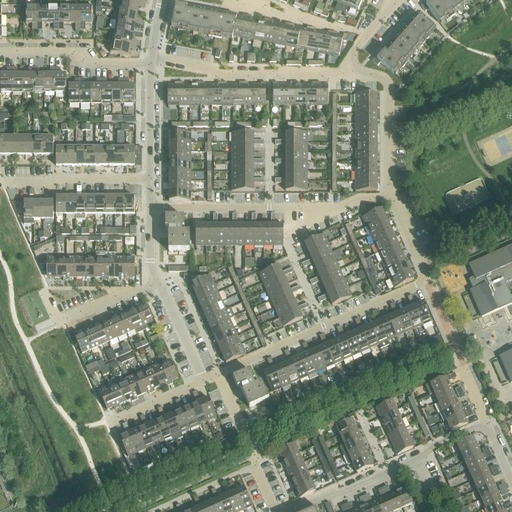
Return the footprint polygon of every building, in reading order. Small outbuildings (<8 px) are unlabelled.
[(119,11),(137,14),(138,9),(144,10),(145,5),(121,0),(119,11)] [(350,0),(348,6),(358,10),(362,0),(350,0)] [(464,5),(460,0),(434,0),(426,6),(425,4),(421,7),(425,13),(429,10),(439,24),(445,19),(447,21),(455,15),(454,13),(464,5)] [(199,32),(203,10),(193,8),(194,6),(187,4),(186,7),(176,5),(171,27),(179,28),(178,31),(188,33),(189,30),(199,32)] [(32,31),(37,31),(37,6),(26,6),(26,25),(32,25),(32,31)] [(37,6),(37,31),(42,31),(42,25),(48,25),(48,6),(37,6)] [(54,31),(59,31),(59,6),(48,6),(48,25),(54,25),(54,31)] [(69,6),(59,6),(59,31),(64,31),(64,25),(69,25),(69,6)] [(69,6),(69,25),(75,25),(75,31),(80,31),(80,6),(69,6)] [(80,6),(80,31),(85,31),(85,25),(91,25),(92,6),(80,6)] [(203,10),(199,32),(209,34),(208,37),(221,39),(222,37),(233,39),(233,36),(236,17),(226,15),(227,12),(219,11),(219,13),(203,10)] [(116,21),(141,26),(142,21),(136,20),(137,14),(119,11),(116,21)] [(397,37),(414,52),(419,46),(421,48),(429,38),(427,36),(434,28),(418,14),(411,22),(409,20),(404,25),(406,27),(397,37)] [(233,36),(243,38),(247,16),(243,15),(242,18),(236,17),(233,36)] [(243,38),(254,40),(257,21),(251,20),(252,17),(247,16),(243,38)] [(254,40),(265,42),(269,20),(264,19),(264,22),(257,21),(254,40)] [(269,20),(265,42),(275,44),(279,25),(273,24),(273,21),(269,20)] [(114,32),(133,35),(134,30),(140,31),(141,26),(116,21),(114,32)] [(285,26),(279,25),(275,44),(286,46),(290,24),(286,23),(285,26)] [(294,25),(290,24),(286,46),(296,48),(300,29),(294,28),(294,25)] [(296,48),(307,50),(311,28),(307,28),(306,30),(300,29),(296,48)] [(307,50),(318,52),(321,33),(315,32),(316,29),(311,28),(307,50)] [(112,43),(137,47),(138,42),(132,41),(133,35),(114,32),(112,43)] [(321,33),(318,52),(328,54),(332,32),(328,32),(327,34),(321,33)] [(332,32),(328,54),(339,56),(342,42),(346,43),(348,35),(343,35),(343,37),(336,36),(337,33),(332,32)] [(414,52),(397,37),(388,47),(387,45),(382,51),(384,52),(377,60),(375,58),(372,62),(378,67),(380,64),(393,75),(398,69),(400,71),(407,63),(405,62),(414,52)] [(137,47),(112,43),(110,53),(129,57),(130,51),(136,52),(137,47)] [(1,94),(12,94),(12,69),(7,69),(7,75),(1,75),(1,94)] [(12,69),(12,94),(23,94),(23,75),(17,75),(17,69),(12,69)] [(23,94),(33,94),(33,69),(28,69),(28,75),(23,75),(23,94)] [(33,94),(45,94),(45,75),(40,75),(40,69),(33,69),(33,94)] [(45,94),(55,94),(55,69),(50,69),(50,75),(45,75),(45,94)] [(55,69),(55,94),(66,94),(66,75),(60,75),(60,69),(55,69)] [(69,105),(80,105),(80,80),(75,80),(75,86),(69,86),(69,105)] [(80,105),(91,105),(91,86),(85,86),(85,80),(80,80),(80,105)] [(91,86),(91,105),(102,105),(102,80),(97,80),(97,86),(91,86)] [(102,80),(102,105),(112,105),(112,86),(107,86),(107,80),(102,80)] [(112,86),(112,105),(123,105),(123,80),(118,80),(118,86),(112,86)] [(123,80),(123,105),(134,105),(134,86),(128,86),(128,80),(123,80)] [(168,105),(179,105),(179,83),(175,83),(175,86),(168,86),(168,105)] [(179,83),(179,105),(190,105),(190,86),(183,86),(183,83),(179,83)] [(190,86),(190,105),(201,105),(201,83),(196,83),(196,86),(190,86)] [(201,105),(211,105),(211,86),(205,86),(205,83),(201,83),(201,105)] [(211,86),(211,105),(222,105),(222,83),(218,83),(218,86),(211,86)] [(227,83),(222,83),(222,105),(233,105),(233,86),(227,86),(227,83)] [(233,86),(233,105),(244,105),(244,83),(239,83),(239,86),(233,86)] [(244,105),(255,105),(255,86),(248,86),(248,83),(244,83),(244,105)] [(255,86),(255,105),(266,105),(266,83),(261,83),(261,86),(255,86)] [(273,105),(284,105),(284,86),(278,86),(278,83),(273,83),(273,105)] [(284,105),(295,105),(295,83),(290,83),(290,86),(284,86),(284,105)] [(295,83),(295,105),(306,105),(306,86),(299,86),(299,83),(295,83)] [(306,105),(316,105),(317,83),(312,83),(312,86),(306,86),(306,105)] [(317,83),(316,105),(328,105),(328,86),(321,86),(321,83),(317,83)] [(355,95),(355,104),(377,104),(377,96),(377,95),(355,95)] [(355,104),(355,115),(377,115),(377,104),(355,104)] [(355,115),(355,124),(377,124),(377,115),(355,115)] [(377,124),(355,124),(355,134),(377,134),(377,124)] [(170,143),(191,143),(191,133),(169,133),(169,134),(170,134),(170,143)] [(253,146),(258,146),(258,141),(253,141),(253,134),(253,133),(232,133),(232,143),(253,143),(253,146)] [(286,141),(281,141),(281,146),(286,146),(286,143),(307,143),(307,133),(286,133),(286,134),(286,141)] [(377,134),(355,134),(355,143),(377,143),(377,134)] [(14,156),(14,137),(4,137),(4,156),(14,156)] [(24,156),(24,137),(14,137),(14,156),(24,156)] [(24,137),(24,156),(33,156),(33,137),(24,137)] [(44,156),(44,137),(33,137),(33,156),(44,156)] [(44,137),(44,156),(53,156),(54,137),(44,137)] [(170,153),(191,153),(191,143),(170,143),(170,153)] [(253,153),(253,146),(253,143),(232,143),(232,153),(253,153)] [(286,143),(286,146),(286,153),(307,153),(307,143),(286,143)] [(355,143),(355,153),(377,153),(377,143),(355,143)] [(56,167),(66,167),(66,148),(56,148),(56,167)] [(66,167),(76,167),(76,148),(66,148),(66,167)] [(76,148),(76,167),(86,167),(86,148),(76,148)] [(95,148),(86,148),(86,167),(95,167),(95,148)] [(95,148),(95,167),(105,167),(105,148),(95,148)] [(115,148),(105,148),(105,167),(115,167),(115,148)] [(125,148),(115,148),(115,167),(125,167),(125,148)] [(125,148),(125,167),(135,167),(135,148),(125,148)] [(170,163),(191,163),(191,153),(170,153),(170,163)] [(253,163),(253,165),(258,165),(258,160),(253,160),(253,153),(232,153),(232,162),(253,163)] [(286,160),(281,160),(281,165),(286,165),(286,163),(307,163),(307,153),(286,153),(286,160)] [(355,153),(355,163),(377,163),(377,153),(355,153)] [(253,172),(253,165),(253,163),(232,162),(232,172),(253,172)] [(170,163),(170,172),(191,172),(191,163),(170,163)] [(286,163),(286,165),(286,172),(307,172),(307,163),(286,163)] [(377,163),(355,163),(355,172),(377,172),(377,163)] [(170,182),(191,182),(191,172),(170,172),(170,182)] [(253,184),(258,184),(258,180),(253,180),(253,172),(232,172),(232,182),(253,182),(253,184)] [(281,184),(286,184),(286,182),(307,182),(307,172),(286,172),(286,180),(281,180),(281,184)] [(355,172),(355,182),(377,182),(377,172),(355,172)] [(191,182),(170,182),(170,191),(191,191),(191,182)] [(253,182),(232,182),(232,192),(253,192),(253,191),(253,184),(253,182)] [(286,182),(286,184),(286,191),(286,192),(307,192),(307,182),(286,182)] [(377,182),(355,182),(355,192),(377,192),(377,191),(377,182)] [(191,191),(170,191),(170,201),(169,201),(169,202),(191,202),(191,191)] [(66,215),(66,197),(56,197),(56,215),(66,215)] [(66,197),(66,215),(76,215),(76,197),(66,197)] [(85,197),(76,197),(76,215),(85,215),(85,197)] [(95,197),(85,197),(85,215),(95,215),(95,197)] [(95,197),(95,215),(105,215),(105,197),(95,197)] [(115,215),(115,197),(105,197),(105,215),(115,215)] [(115,197),(115,215),(125,215),(125,197),(115,197)] [(125,197),(125,215),(135,215),(135,197),(125,197)] [(24,220),(34,220),(34,201),(24,201),(24,220)] [(34,201),(34,220),(44,220),(44,201),(34,201)] [(44,201),(44,220),(53,220),(53,201),(44,201)] [(362,218),(366,227),(386,219),(382,210),(382,209),(362,218)] [(168,233),(168,252),(190,252),(190,233),(183,233),(183,229),(184,229),(184,218),(166,218),(166,229),(169,229),(169,233),(168,233)] [(386,219),(366,227),(370,236),(390,227),(386,219)] [(218,220),(213,220),(213,226),(215,226),(215,247),(225,247),(225,226),(218,226),(218,220)] [(232,220),(232,226),(235,226),(235,247),(244,247),(244,226),(237,226),(237,220),(232,220)] [(256,226),(256,220),(252,220),(252,226),(244,226),(244,247),(254,247),(254,226),(256,226)] [(263,226),(263,247),(273,247),(273,226),(275,226),(275,220),(271,220),(271,226),(263,226)] [(206,247),(206,226),(196,226),(196,225),(196,247),(206,247)] [(273,226),(273,247),(283,247),(283,225),(282,225),(282,226),(275,226),(273,226)] [(215,226),(213,226),(206,226),(206,247),(215,247),(215,226)] [(225,226),(225,247),(235,247),(235,226),(232,226),(225,226)] [(263,226),(256,226),(254,226),(254,247),(263,247),(263,226)] [(394,236),(390,227),(370,236),(374,245),(394,236)] [(305,244),(309,253),(328,244),(324,235),(304,244),(305,244)] [(374,245),(378,254),(398,245),(394,236),(374,245)] [(307,262),(309,266),(314,264),(313,262),(332,253),(328,244),(309,253),(312,260),(307,262)] [(398,245),(378,254),(375,255),(379,264),(382,262),(401,254),(398,245)] [(511,245),(469,265),(476,281),(470,283),(473,290),(469,291),(481,318),(511,304),(511,351),(499,357),(511,384),(511,383),(511,245)] [(102,281),(105,281),(105,253),(96,253),(96,258),(95,258),(95,279),(102,279),(102,281)] [(105,253),(105,281),(109,281),(109,279),(115,279),(115,258),(115,254),(105,253)] [(313,262),(314,264),(317,271),(336,262),(332,253),(313,262)] [(382,262),(386,271),(405,262),(401,254),(382,262)] [(47,279),(57,279),(57,258),(47,258),(47,279)] [(57,258),(57,279),(63,279),(63,281),(67,281),(67,258),(57,258)] [(67,258),(67,281),(70,281),(70,279),(76,279),(76,258),(67,258)] [(76,258),(76,279),(82,279),(82,281),(86,281),(86,258),(76,258)] [(86,258),(86,281),(89,281),(89,279),(95,279),(95,258),(86,258)] [(121,281),(124,281),(125,258),(115,258),(115,279),(121,279),(121,281)] [(125,258),(124,281),(128,281),(128,279),(135,279),(135,258),(125,258)] [(336,262),(317,271),(320,277),(315,279),(317,284),(321,281),(321,279),(340,271),(336,262)] [(405,262),(386,271),(390,279),(409,271),(405,262)] [(283,277),(288,275),(287,271),(282,273),(279,267),(279,266),(259,274),(263,284),(283,275),(283,277)] [(321,279),(321,281),(324,288),(344,279),(340,271),(321,279)] [(409,271),(390,279),(394,289),(414,280),(413,280),(409,271)] [(191,285),(195,293),(214,285),(210,275),(190,284),(191,285)] [(263,284),(267,293),(286,284),(283,277),(283,275),(263,284)] [(323,297),(324,301),(329,299),(328,297),(348,288),(344,279),(324,288),(327,295),(323,297)] [(291,295),(296,292),(294,289),(289,291),(286,284),(267,293),(271,301),(290,293),(291,295)] [(214,285),(195,293),(199,302),(218,293),(214,285)] [(328,297),(329,299),(332,305),(332,306),(352,298),(348,288),(328,297)] [(218,293),(199,302),(203,311),(222,302),(218,293)] [(294,301),(291,295),(290,293),(271,301),(275,310),(294,301)] [(275,310),(279,319),(298,310),(299,312),(304,310),(302,306),(297,308),(294,301),(275,310)] [(414,307),(423,326),(432,322),(423,302),(422,303),(416,306),(413,301),(409,303),(412,308),(414,307)] [(222,302),(203,311),(206,320),(226,311),(222,302)] [(135,309),(145,331),(155,327),(145,304),(135,309)] [(414,307),(412,308),(405,310),(414,330),(423,326),(414,307)] [(135,331),(136,335),(145,331),(135,309),(127,312),(135,331)] [(392,311),(394,315),(397,314),(406,334),(414,330),(405,310),(398,314),(396,309),(392,311)] [(298,310),(279,319),(283,328),(303,320),(302,319),(299,312),(298,310)] [(226,311),(206,320),(210,328),(230,320),(226,311)] [(135,331),(127,312),(118,316),(126,335),(135,331)] [(394,315),(388,318),(397,338),(406,334),(397,314),(394,315)] [(109,320),(117,339),(126,335),(118,316),(109,320)] [(374,318),(377,323),(379,322),(388,341),(397,338),(388,318),(380,322),(378,317),(374,318)] [(109,320),(101,324),(109,343),(117,339),(109,320)] [(210,328),(214,337),(234,328),(230,320),(210,328)] [(370,326),(379,345),(381,350),(389,346),(387,342),(388,341),(379,322),(377,323),(370,326)] [(92,328),(100,347),(109,343),(101,324),(92,328)] [(363,329),(361,324),(357,326),(359,331),(361,330),(370,349),(379,345),(370,326),(363,329)] [(100,347),(92,328),(83,332),(91,350),(100,347)] [(214,337),(218,346),(238,337),(234,328),(214,337)] [(352,334),(361,354),(370,349),(361,330),(359,331),(352,334)] [(91,350),(83,332),(74,336),(82,355),(91,350)] [(339,334),(341,339),(343,338),(352,358),(361,354),(352,334),(345,337),(343,332),(339,334)] [(482,350),(476,336),(469,339),(475,353),(482,350)] [(218,346),(222,355),(242,346),(238,337),(218,346)] [(334,342),(343,362),(352,358),(343,338),(341,339),(334,342)] [(325,340),(321,342),(324,347),(325,346),(334,366),(343,362),(334,342),(328,345),(325,340)] [(242,346),(222,355),(226,363),(226,364),(246,355),(242,346)] [(317,350),(325,369),(334,366),(325,346),(324,347),(317,350)] [(325,369),(317,350),(310,353),(308,348),(304,350),(306,355),(308,354),(317,373),(325,369)] [(116,360),(115,356),(112,350),(106,352),(110,363),(116,360)] [(299,358),(308,377),(317,373),(308,354),(306,355),(299,358)] [(292,361),(290,356),(286,358),(289,362),(290,361),(299,381),(308,377),(299,358),(292,361)] [(161,365),(170,386),(173,384),(172,382),(178,379),(170,361),(161,365)] [(290,361),(289,362),(282,366),(290,385),(299,381),(290,361)] [(111,371),(119,367),(116,362),(109,366),(111,371)] [(99,367),(97,363),(86,368),(88,372),(90,371),(95,369),(99,367)] [(273,369),(282,389),(290,385),(282,366),(275,369),(273,364),(269,365),(271,370),(273,369)] [(152,369),(160,387),(166,385),(167,387),(170,386),(161,365),(152,369)] [(152,369),(143,373),(152,393),(156,392),(155,390),(160,387),(152,369)] [(273,369),(271,370),(264,373),(272,393),(282,389),(273,369)] [(242,392),(249,409),(269,400),(261,383),(255,386),(253,382),(254,381),(250,371),(233,379),(238,389),(241,388),(243,392),(242,392)] [(134,377),(143,395),(148,393),(149,395),(152,393),(143,373),(134,377)] [(429,396),(434,394),(450,387),(448,382),(451,381),(450,380),(456,377),(454,373),(425,386),(429,396)] [(126,380),(135,401),(138,400),(137,397),(143,395),(134,377),(126,380)] [(114,386),(108,388),(117,409),(121,408),(119,405),(125,403),(117,384),(114,378),(111,380),(114,386)] [(117,384),(125,403),(131,400),(132,403),(135,401),(126,380),(117,384)] [(434,394),(438,403),(455,396),(450,387),(434,394)] [(117,409),(108,388),(99,392),(107,411),(113,408),(114,411),(117,409)] [(459,405),(455,396),(438,403),(442,412),(459,405)] [(198,397),(194,399),(197,403),(199,403),(207,422),(217,418),(208,398),(207,398),(207,399),(201,402),(198,397)] [(376,408),(380,418),(397,411),(392,401),(376,408)] [(197,403),(190,407),(198,426),(207,422),(199,403),(197,403)] [(177,406),(179,411),(181,410),(190,430),(198,426),(190,407),(183,410),(181,405),(177,406)] [(459,405),(442,412),(446,422),(471,411),(469,407),(461,411),(459,405)] [(172,414),(181,434),(190,430),(181,410),(179,411),(172,414)] [(401,420),(397,411),(380,418),(384,427),(401,420)] [(471,411),(446,422),(451,431),(467,424),(465,418),(473,415),(471,411)] [(165,417),(164,412),(159,414),(162,419),(164,418),(172,438),(181,434),(172,414),(165,417)] [(255,421),(257,426),(277,417),(274,412),(255,421)] [(426,423),(433,427),(437,422),(430,417),(426,423)] [(155,422),(164,442),(164,441),(166,447),(175,443),(172,438),(164,418),(162,419),(155,422)] [(336,426),(340,436),(356,428),(352,419),(336,426)] [(146,426),(155,446),(164,442),(155,422),(148,425),(146,420),(142,422),(144,427),(146,426)] [(384,427),(388,436),(405,429),(401,420),(384,427)] [(146,426),(144,427),(137,430),(146,449),(155,446),(146,426)] [(129,434),(137,453),(146,449),(137,430),(130,433),(128,428),(124,430),(126,435),(129,434)] [(356,428),(340,436),(344,445),(360,438),(356,428)] [(405,429),(388,436),(393,446),(409,438),(405,429)] [(129,434),(126,435),(120,438),(120,437),(119,438),(128,458),(137,453),(129,434)] [(456,444),(461,454),(477,446),(473,437),(456,444)] [(364,447),(360,438),(344,445),(344,446),(340,448),(343,456),(364,447)] [(409,438),(393,446),(397,455),(413,448),(409,438)] [(278,452),(282,461),(299,454),(295,445),(292,446),(290,442),(282,445),(284,449),(278,452)] [(461,454),(465,463),(481,456),(477,446),(461,454)] [(369,456),(364,447),(343,456),(348,466),(352,464),(352,463),(369,456)] [(299,454),(282,461),(286,470),(303,463),(299,454)] [(352,463),(352,464),(357,473),(373,466),(369,456),(352,463)] [(485,465),(481,456),(465,463),(469,472),(485,465)] [(286,470),(290,480),(307,472),(303,463),(286,470)] [(469,472),(473,481),(489,474),(485,465),(469,472)] [(307,472),(290,480),(295,489),(311,482),(307,472)] [(489,474),(473,481),(477,491),(494,483),(489,474)] [(311,482),(295,489),(299,499),(316,492),(311,482)] [(477,491),(481,500),(498,493),(494,483),(477,491)] [(235,492),(243,511),(253,507),(244,487),(243,488),(237,491),(234,486),(231,488),(233,493),(235,492)] [(395,492),(403,509),(412,504),(405,488),(395,492)] [(235,492),(233,493),(226,496),(233,511),(241,511),(243,511),(235,492)] [(395,511),(403,509),(395,492),(386,497),(392,511),(395,511)] [(481,500),(486,510),(502,502),(498,493),(481,500)] [(217,500),(222,511),(233,511),(226,496),(219,499),(217,494),(213,496),(215,501),(217,500)] [(376,501),(381,511),(392,511),(386,497),(376,501)] [(209,503),(212,511),(222,511),(217,500),(215,501),(209,503)] [(381,511),(376,501),(367,505),(370,511),(381,511)] [(202,507),(199,502),(195,504),(198,508),(200,508),(201,511),(212,511),(209,503),(202,507)] [(502,502),(486,510),(486,511),(506,511),(502,502)] [(325,505),(327,511),(333,511),(330,503),(325,505)]
